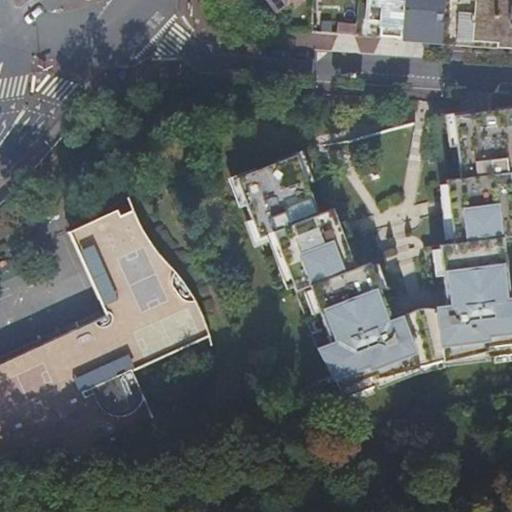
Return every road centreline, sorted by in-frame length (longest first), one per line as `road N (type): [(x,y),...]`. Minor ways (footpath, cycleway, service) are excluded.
road 1 (residential): [(106,39),(511,76)]
road 2 (primary): [(0,164),(106,39)]
